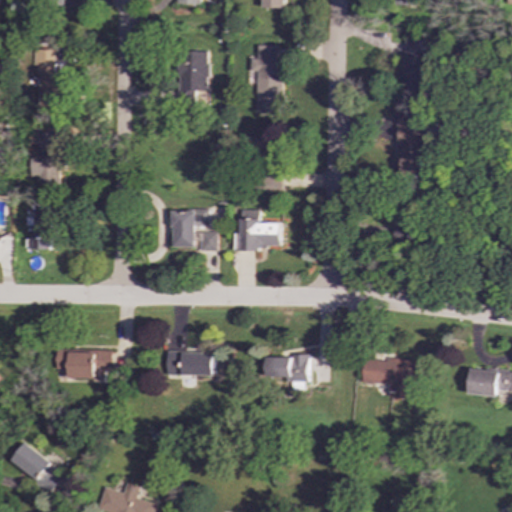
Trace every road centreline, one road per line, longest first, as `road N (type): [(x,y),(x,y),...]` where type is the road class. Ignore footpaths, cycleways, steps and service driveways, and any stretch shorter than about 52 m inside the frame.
road 1 (residential): [(511,319),(328,297),(0,295)]
road 2 (residential): [(336,0),(328,297)]
road 3 (residential): [(119,296),(122,0)]
